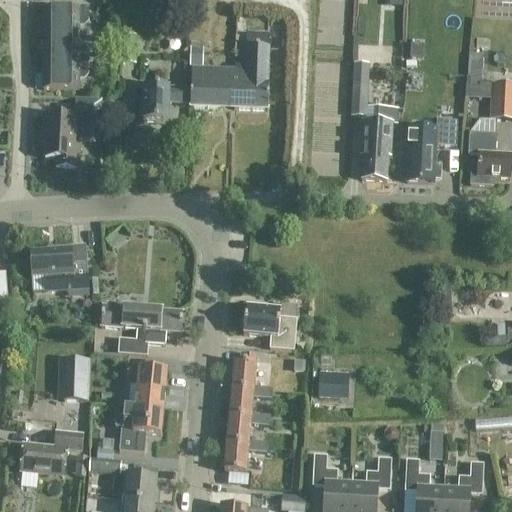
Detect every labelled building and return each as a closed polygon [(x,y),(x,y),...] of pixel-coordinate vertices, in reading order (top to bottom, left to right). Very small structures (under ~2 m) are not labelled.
[(44,38),(79,38),(79,23),(88,23),(89,10),(79,10),(44,10),(44,38)] [(119,65),(136,66),(136,37),(119,37),(119,65)] [(79,52),(79,38),(44,38),(44,64),(88,64),(88,52),(79,52)] [(350,118),(367,119),(370,66),(357,66),(358,38),(354,38),(350,118)] [(475,49),(487,49),(488,41),(476,41),(475,49)] [(410,46),(410,60),(423,60),(424,47),(410,46)] [(267,86),(268,50),(247,49),(246,73),(235,72),(234,87),(235,87),(235,99),(229,98),(229,111),(268,113),(268,86),(267,86)] [(203,50),(190,50),(189,67),(202,68),(203,50)] [(470,86),(480,87),(482,56),(469,55),(468,77),(471,77),(470,86)] [(88,76),(88,64),(44,64),(44,91),(79,91),(79,76),(88,76)] [(234,87),(235,72),(191,71),(191,91),(191,106),(190,106),(190,110),(229,111),(229,98),(235,99),(235,87),(234,87)] [(494,122),(511,123),(511,86),(491,86),(490,122),(494,122)] [(191,91),(169,90),(144,89),(143,124),(169,125),(169,106),(190,106),(191,106),(191,91)] [(82,133),(100,134),(102,102),(75,101),(74,119),(82,120),(82,133)] [(398,126),(399,110),(375,109),(374,125),(362,124),(360,158),(363,158),(361,182),(387,183),(388,159),(390,160),(392,126),(398,126)] [(75,120),(44,118),(43,134),(46,134),(45,160),(56,161),(56,169),(78,170),(79,147),(74,147),(75,120)] [(410,128),(406,184),(434,186),(434,181),(440,182),(441,166),(435,166),(436,148),(456,149),(458,122),(437,121),(436,129),(411,128),(410,128)] [(469,136),(468,158),(478,158),(478,165),(471,165),(470,188),(494,189),(494,181),(510,182),(511,158),(496,157),(496,137),(494,137),(494,122),(490,122),(479,122),(469,136)] [(72,252),(30,255),(32,279),(33,295),(46,294),(67,292),(74,292),(88,291),(89,291),(87,263),(73,264),(72,252)] [(436,288),(437,301),(449,300),(449,288),(436,288)] [(166,335),(181,336),(182,315),(117,310),(117,308),(107,307),(107,310),(102,309),(101,330),(136,333),(135,343),(119,342),(118,357),(147,359),(148,347),(165,348),(166,335)] [(293,355),(298,308),(281,307),(280,315),(245,311),(243,337),(271,340),(269,352),(293,355)] [(253,395),(253,390),(256,358),(241,356),(240,366),(234,365),(232,393),(253,395)] [(294,362),(293,374),(304,375),(305,363),(294,362)] [(64,363),(62,404),(89,405),(90,364),(64,363)] [(123,410),(163,414),(167,374),(139,371),(138,372),(127,371),(126,389),(125,389),(123,410)] [(337,403),(338,378),(319,377),(318,402),(337,403)] [(268,401),(268,392),(253,390),(253,395),(232,393),(229,420),(251,421),(251,417),(253,400),(268,401)] [(160,438),(163,414),(123,410),(122,419),(116,419),(115,430),(121,431),(119,454),(144,457),(146,437),(160,438)] [(265,428),(266,419),(251,417),(251,421),(229,420),(227,446),(248,448),(249,444),(250,427),(265,428)] [(388,444),(394,445),(398,441),(398,435),(394,431),(389,430),(384,434),(384,440),(388,444)] [(23,448),(21,475),(64,480),(67,452),(82,454),(83,438),(56,435),(55,437),(54,451),(23,448)] [(430,435),(429,446),(442,446),(443,435),(442,435),(431,435),(430,435)] [(263,455),(263,446),(249,444),(248,448),(227,446),(224,474),(246,476),(248,454),(263,455)] [(112,449),(97,448),(96,460),(111,461),(112,449)] [(74,478),(85,479),(87,459),(76,458),(74,478)] [(349,511),(351,485),(337,484),(337,473),(326,473),(327,459),(314,458),(312,488),(325,489),(323,511),(349,511)] [(122,465),(90,461),(89,475),(120,478),(122,465)] [(389,493),(391,462),(378,461),(378,475),(366,475),(366,486),(351,485),(349,511),(375,511),(377,492),(389,493)] [(442,511),(443,490),(429,489),(429,478),(418,478),(419,464),(406,463),(404,493),(417,494),(416,511),(442,511)] [(482,497),(483,467),(470,466),(470,480),(458,480),(458,491),(443,490),(442,511),(468,511),(469,497),(482,497)] [(154,506),(157,480),(137,478),(137,476),(126,475),(125,482),(114,481),(112,499),(124,500),(123,503),(154,506)] [(280,511),(304,511),(306,500),(282,498),(280,511)] [(153,511),(154,506),(123,503),(122,511),(153,511)]
